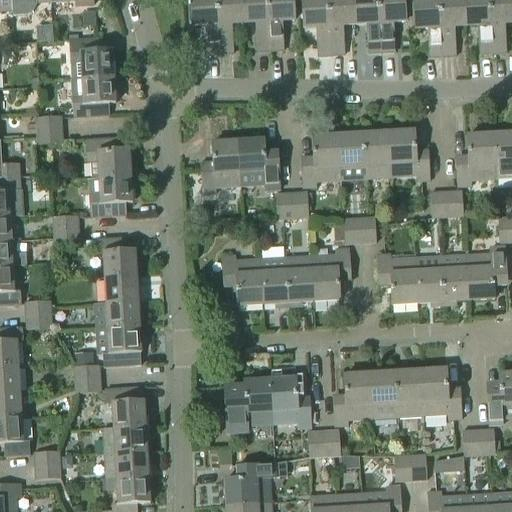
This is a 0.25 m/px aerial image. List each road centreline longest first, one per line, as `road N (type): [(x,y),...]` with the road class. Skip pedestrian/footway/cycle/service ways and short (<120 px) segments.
road 1 (residential): [(161,88),(511,86)]
road 2 (residential): [(179,348),(455,335),(511,347)]
road 3 (residential): [(179,348),(161,88)]
road 4 (residential): [(181,511),(179,348)]
